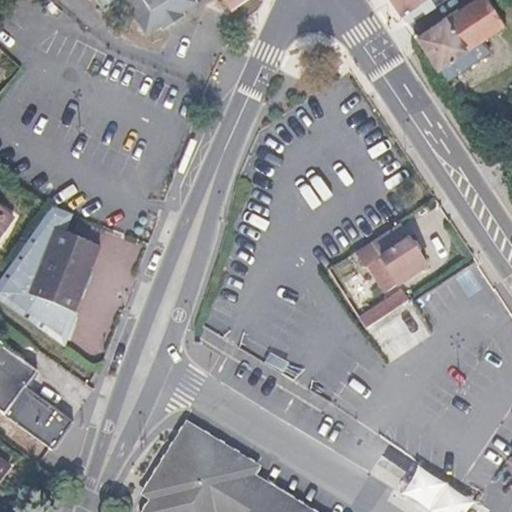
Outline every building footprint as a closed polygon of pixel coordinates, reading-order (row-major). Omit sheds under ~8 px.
[(93,0),(101,12),(119,0),(144,38),(157,30),(160,35),(188,18),(184,12),(195,5),(191,0),(93,0)] [(225,0),(232,10),(247,0),(225,0)] [(387,0),(400,19),(409,13),(427,1),(428,0),(387,0)] [(479,0),(473,5),(418,42),(438,73),(503,30),(496,19),(507,12),(499,0),(479,0)] [(427,1),(409,13),(416,24),(433,11),(427,1)] [(409,13),(400,19),(407,29),(416,24),(409,13)] [(14,214),(0,204),(0,227),(3,229),(14,214)] [(70,213),(49,204),(0,274),(0,302),(46,335),(58,305),(71,311),(74,303),(97,245),(62,231),(70,213)] [(400,227),(357,256),(366,270),(381,260),(388,271),(377,278),(387,292),(419,271),(425,267),(419,257),(420,251),(415,243),(409,242),(400,227)] [(383,320),(396,311),(408,302),(402,293),(360,321),(367,331),(383,320)] [(0,410),(53,450),(64,435),(74,421),(26,386),(38,370),(0,341),(0,410)] [(261,466),(186,420),(138,496),(147,502),(141,511),(314,511),(255,476),(261,466)] [(0,480),(10,466),(0,458),(0,480)] [(414,511),(464,511),(468,506),(411,470),(393,498),(414,511)]
